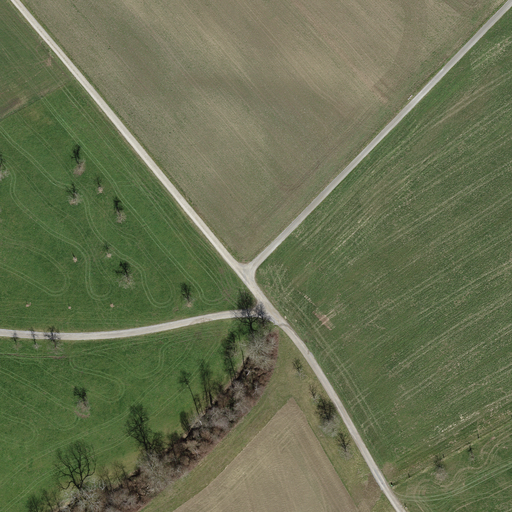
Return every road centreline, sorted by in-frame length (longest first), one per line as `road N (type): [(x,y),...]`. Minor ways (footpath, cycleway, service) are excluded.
road 1 (track): [(0,332),(107,335),(265,313),(316,367),(402,511)]
road 2 (track): [(14,0),(260,296),(265,313)]
road 3 (track): [(243,276),(511,0)]
